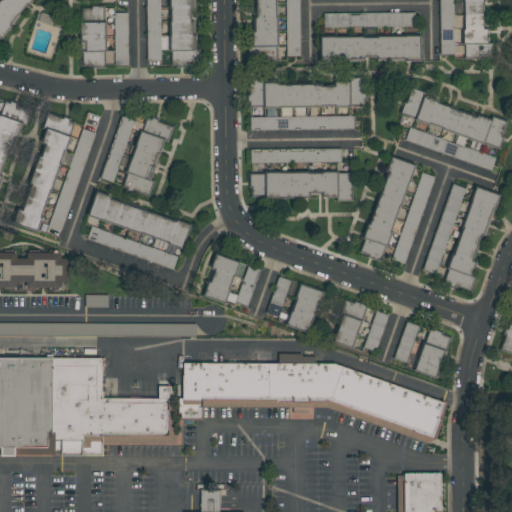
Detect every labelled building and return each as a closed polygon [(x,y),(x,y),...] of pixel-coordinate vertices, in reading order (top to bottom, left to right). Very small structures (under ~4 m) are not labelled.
[(0,0),(0,40),(29,0),(0,0)] [(192,0),(169,0),(169,37),(159,37),(159,0),(145,0),(146,60),(160,60),(160,51),(170,51),(170,66),(197,66),(198,49),(192,49),(192,0)] [(275,0),(252,0),(253,59),(276,59),(275,0)] [(300,56),(299,0),(285,0),(286,56),(300,56)] [(462,0),(464,59),(491,59),(491,42),(487,43),(487,29),(485,29),(484,0),(462,0)] [(127,66),(128,13),(114,13),(113,66),(127,66)] [(414,13),(323,14),(323,27),(415,26),(414,13)] [(81,22),(81,67),(104,67),(104,22),(81,22)] [(419,37),(319,37),(319,60),(419,59),(419,37)] [(248,84),(248,106),(364,107),(364,80),(334,80),(334,84),(248,84)] [(400,115),(498,148),(505,125),(421,97),(423,92),(409,88),(400,115)] [(36,231),(72,122),(52,115),(15,224),(36,231)] [(354,129),(353,115),(249,117),(249,131),(354,129)] [(0,179),(18,122),(0,116),(0,179)] [(100,179),(113,183),(133,120),(119,116),(100,179)] [(147,196),(161,140),(168,142),(172,125),(142,117),(123,190),(147,196)] [(495,157),(463,148),(466,138),(457,135),(454,142),(408,128),(404,143),(491,169),(495,157)] [(93,133),(79,129),(50,229),(63,233),(93,133)] [(250,150),(250,163),(341,162),(341,149),(250,150)] [(383,261),(411,164),(389,157),(360,254),(383,261)] [(249,197),(308,198),(308,193),(322,193),(321,197),(337,197),(337,201),(351,201),(351,174),(250,172),(249,197)] [(405,264),(433,177),(420,173),(392,260),(405,264)] [(422,271),(436,275),(464,188),(450,184),(422,271)] [(496,194),(473,188),(444,284),(468,291),(477,263),(475,263),(496,194)] [(189,223),(94,196),(87,218),(182,245),(189,223)] [(172,269),(177,256),(91,227),(87,238),(91,240),(94,233),(98,234),(95,243),(172,269)] [(0,288),(16,288),(16,282),(26,283),(26,287),(67,288),(68,259),(61,259),(61,255),(0,254),(0,288)] [(247,309),(260,269),(214,255),(210,268),(212,269),(204,295),(247,309)] [(291,280),(277,276),(265,313),(278,318),(291,280)] [(321,291),(299,285),(286,326),(308,333),(321,291)] [(352,348),(364,305),(344,300),(332,343),(352,348)] [(363,349),(376,353),(387,314),(374,311),(363,349)] [(417,325),(403,322),(394,360),(408,363),(417,325)] [(195,325),(0,323),(0,335),(195,337),(195,325)] [(511,325),(507,324),(499,349),(511,354),(511,353),(511,325)] [(436,378),(448,335),(427,329),(414,372),(436,378)] [(0,455),(102,456),(102,442),(174,443),(175,398),(101,397),(101,358),(0,357),(0,455)] [(446,401),(433,443),(326,407),(313,408),(313,419),(289,418),(289,409),(202,409),(201,421),(182,421),(182,363),(333,364),(446,401)] [(395,511),(395,472),(440,472),(440,511),(395,511)] [(199,511),(199,490),(218,490),(218,511),(199,511)]
